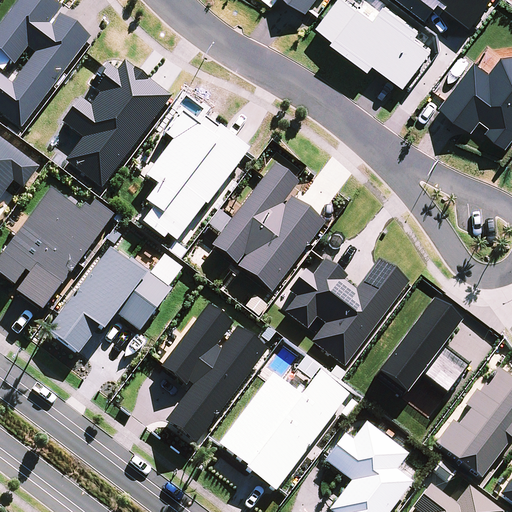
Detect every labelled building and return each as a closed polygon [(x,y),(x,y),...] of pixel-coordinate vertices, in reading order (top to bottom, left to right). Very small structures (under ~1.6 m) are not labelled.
[(61,10),(46,0),(19,0),(0,26),(0,73),(8,65),(12,68),(27,48),(35,54),(11,87),(0,78),(0,117),(19,133),(90,41),(58,17),(53,23),(51,22),(61,10)] [(292,0),(307,12),(316,0),(292,0)] [(371,70),(376,63),(406,85),(434,50),(417,37),(422,31),(386,5),(377,18),(361,6),(360,8),(350,0),(337,0),(318,26),(336,39),(334,41),(371,70)] [(402,0),(428,20),(436,9),(442,14),(448,7),(472,25),(492,0),(402,0)] [(476,60),(442,106),(473,130),(482,119),(492,126),(487,131),(507,147),(511,140),(511,54),(502,56),(491,72),(476,60)] [(100,190),(170,99),(123,63),(115,73),(105,66),(88,88),(99,96),(89,108),(79,100),(61,124),(81,140),(63,163),(100,190)] [(205,209),(248,152),(218,129),(217,130),(203,119),(196,127),(179,114),(161,137),(171,144),(143,180),(155,189),(143,205),(152,212),(140,226),(161,242),(165,237),(175,243),(203,207),(205,209)] [(0,199),(11,184),(22,191),(38,169),(0,141),(0,199)] [(297,185),(273,166),(210,247),(235,267),(242,258),(244,259),(236,268),(271,294),(324,226),(289,199),(283,208),(281,207),(297,185)] [(40,314),(112,218),(93,203),(87,211),(82,207),(77,214),(48,192),(0,257),(0,279),(12,288),(23,274),(27,276),(14,295),(40,314)] [(126,264),(109,251),(45,334),(75,357),(96,331),(101,334),(115,317),(138,334),(171,291),(167,289),(181,271),(163,257),(149,275),(129,260),(126,264)] [(343,368),(407,285),(376,262),(354,292),(343,283),(346,278),(323,262),(311,279),(303,272),(288,293),(295,299),(283,314),(306,331),(315,320),(323,326),(309,344),(343,368)] [(164,423),(194,446),(267,353),(236,328),(219,351),(214,348),(232,325),(207,306),(159,368),(184,388),(187,384),(191,387),(164,423)] [(457,328),(430,307),(373,377),(402,399),(420,377),(444,397),(465,369),(440,351),(457,328)] [(450,424),(433,445),(479,481),(509,442),(510,443),(511,440),(511,390),(511,389),(511,383),(494,370),(486,380),(488,381),(477,395),(474,393),(462,407),(468,412),(458,425),(451,420),(449,423),(450,424)] [(274,493),(347,397),(317,374),(299,398),(271,376),(217,447),(245,468),(244,470),(274,493)] [(390,511),(412,484),(395,471),(407,456),(365,424),(351,442),(343,435),(323,463),(350,483),(328,511),(390,511)] [(511,478),(498,496),(511,507),(511,478)] [(498,511),(467,488),(454,505),(429,486),(410,509),(413,511),(498,511)]
